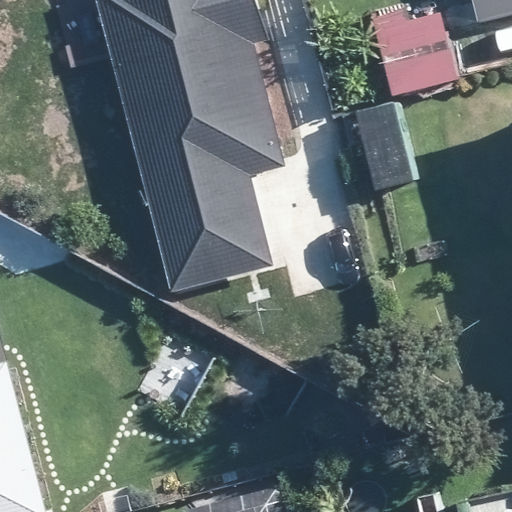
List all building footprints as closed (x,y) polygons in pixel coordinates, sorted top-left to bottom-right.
[(126,153),(129,147),(159,88),(177,99),(191,69),(178,63),(209,0),(74,0),(24,100),(126,153)] [(511,0),(468,0),(473,20),(511,9),(511,0)] [(442,38),(440,27),(438,18),(400,24),(396,7),(362,12),(377,95),(462,79),(453,37),(442,38)] [(352,170),(416,156),(403,95),(339,109),(352,170)] [(99,219),(213,275),(248,208),(134,150),(99,219)] [(0,368),(0,511),(51,511),(15,365),(0,368)] [(281,511),(274,482),(178,506),(179,511),(281,511)]
